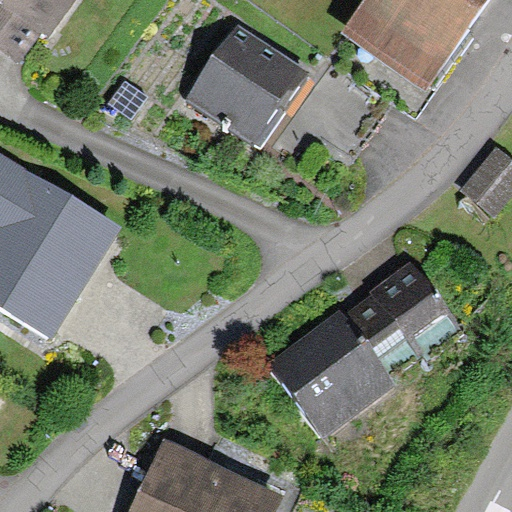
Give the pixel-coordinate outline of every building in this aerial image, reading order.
[(0,0),(0,47),(22,63),(41,37),(49,43),(80,0),(0,0)] [(372,0),(349,33),(425,86),(485,0),(372,0)] [(188,107),(247,154),(293,96),(234,49),(188,107)] [(461,191),(493,217),(511,194),(511,159),(497,147),(461,191)] [(0,305),(53,338),(122,228),(0,152),(0,305)] [(410,267),(348,315),(393,377),(458,326),(410,267)] [(398,384),(393,377),(348,315),(343,308),(269,364),(325,438),(398,384)] [(274,511),(282,495),(165,438),(129,511),(274,511)]
